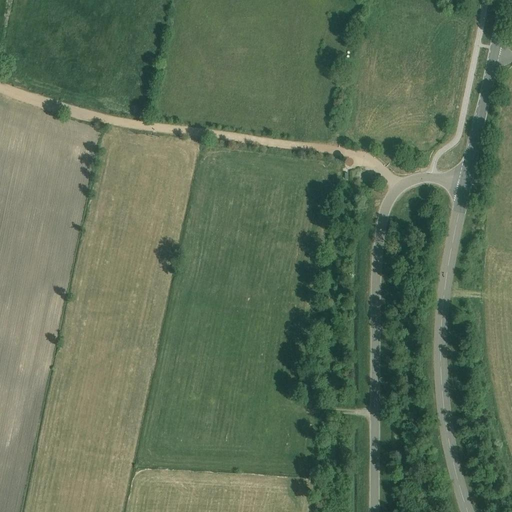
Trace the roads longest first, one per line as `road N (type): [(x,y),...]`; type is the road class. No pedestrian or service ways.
road 1 (track): [(343,151),(97,118),(0,89)]
road 2 (tertiary): [(467,511),(446,435),(440,350),(442,294),(464,185)]
road 3 (tertiary): [(373,511),(378,246),(384,211),(399,187)]
road 4 (tertiary): [(464,185),(494,53)]
